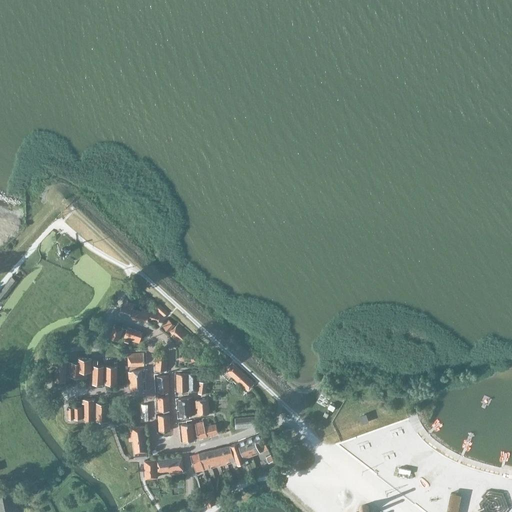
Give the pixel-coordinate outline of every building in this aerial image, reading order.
[(0,301),(1,302),(16,283),(17,282),(11,277),(0,290),(0,301)] [(125,297),(123,300),(118,314),(129,317),(134,305),(127,302),(128,299),(125,297)] [(160,304),(156,308),(164,316),(168,312),(160,304)] [(141,311),(133,309),(130,318),(139,320),(147,322),(151,310),(142,308),(141,311)] [(149,319),(158,322),(161,315),(151,312),(149,319)] [(175,325),(168,319),(162,326),(168,332),(175,325)] [(182,342),(189,334),(178,324),(171,332),(173,334),(171,336),(178,342),(180,340),(182,342)] [(120,337),(125,338),(124,341),(128,342),(129,340),(139,343),(143,332),(127,327),(126,329),(114,325),(109,337),(118,341),(120,337)] [(179,359),(197,362),(199,351),(181,348),(179,359)] [(128,366),(144,365),(143,353),(127,354),(128,366)] [(155,370),(166,370),(167,355),(156,355),(155,370)] [(52,358),(52,365),(53,365),(53,370),(55,370),(55,381),(66,381),(66,377),(67,362),(67,359),(52,358)] [(67,362),(66,377),(86,378),(87,372),(91,372),(91,358),(78,358),(78,363),(67,362)] [(103,384),(104,366),(97,365),(98,361),(93,360),(93,366),(92,383),(103,384)] [(254,383),(234,365),(227,372),(238,382),(247,390),(254,383)] [(117,384),(117,367),(105,366),(105,384),(117,384)] [(131,371),(132,372),(128,372),(130,391),(143,390),(142,370),(131,371)] [(177,391),(188,391),(187,373),(177,373),(177,391)] [(188,391),(198,390),(198,393),(205,393),(207,381),(199,381),(199,373),(187,373),(188,391)] [(168,375),(157,376),(158,392),(165,392),(165,396),(168,396),(168,392),(169,391),(168,375)] [(169,410),(168,396),(165,396),(158,397),(159,411),(163,411),(163,415),(169,414),(169,410)] [(192,398),(177,399),(179,417),(183,417),(184,419),(190,418),(190,416),(192,416),(194,415),(192,398)] [(94,421),(94,420),(94,410),(94,399),(82,399),(82,403),(84,403),(84,421),(94,421)] [(208,399),(196,400),(194,400),(195,409),(197,409),(197,414),(209,413),(208,399)] [(107,421),(108,403),(95,403),(95,410),(94,410),(94,420),(96,420),(96,421),(107,421)] [(147,404),(140,404),(141,422),(148,421),(147,404)] [(109,405),(109,415),(115,415),(115,412),(119,412),(119,405),(109,405)] [(82,418),(82,407),(68,407),(69,419),(82,418)] [(163,415),(158,415),(159,431),(170,430),(169,414),(163,415)] [(235,418),(236,427),(257,425),(256,416),(235,418)] [(195,423),(198,438),(207,436),(205,427),(203,421),(195,423)] [(194,440),(192,423),(181,424),(183,442),(194,440)] [(216,424),(205,427),(207,436),(218,433),(216,424)] [(129,441),(133,440),(135,453),(146,452),(147,452),(144,426),(131,427),(132,430),(128,431),(129,441)] [(261,433),(246,440),(252,455),(268,449),(261,433)] [(246,463),(248,462),(247,459),(246,458),(252,455),(246,440),(231,445),(236,461),(237,465),(243,462),(245,466),(247,465),(246,463)] [(227,463),(236,461),(231,445),(230,446),(230,445),(223,447),(227,463)] [(220,465),(227,463),(223,447),(216,449),(220,465)] [(212,467),(220,465),(216,449),(208,451),(212,467)] [(208,451),(199,453),(203,470),(212,467),(208,451)] [(195,472),(203,470),(199,453),(190,456),(195,472)] [(168,458),(169,471),(169,474),(183,473),(182,457),(168,458)] [(157,472),(169,471),(168,458),(156,459),(157,472)] [(156,459),(144,460),(145,478),(158,477),(157,472),(156,459)] [(207,509),(212,507),(211,504),(216,503),(213,491),(203,493),(206,505),(207,509)] [(0,511),(20,511),(7,498),(6,499),(0,494),(0,511)] [(457,511),(460,499),(450,497),(447,511),(457,511)]
